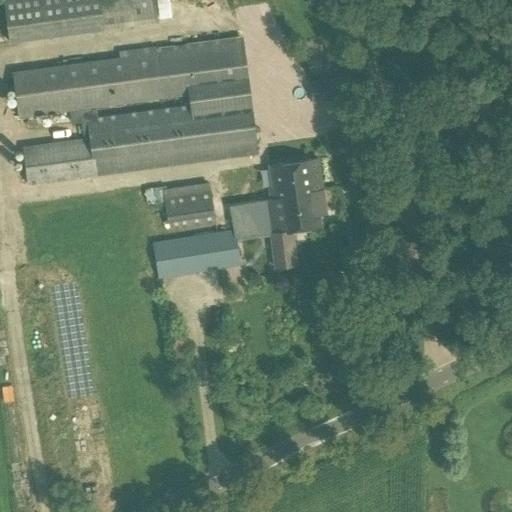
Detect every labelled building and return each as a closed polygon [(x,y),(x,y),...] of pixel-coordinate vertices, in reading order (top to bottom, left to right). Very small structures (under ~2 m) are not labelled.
[(120,0),(102,2),(101,0),(4,0),(10,41),(159,21),(155,0),(120,0)] [(165,4),(164,18),(178,18),(178,4),(165,4)] [(258,154),(244,42),(14,73),(20,117),(71,110),(73,123),(83,122),(85,139),(24,147),(29,184),(258,154)] [(269,110),(349,98),(344,77),(265,87),(269,110)] [(319,159),(268,166),(270,188),(268,188),(269,197),(264,198),(264,202),(269,234),(270,233),(275,268),(297,264),(292,231),(320,227),(319,214),(327,213),(319,159)] [(208,183),(162,190),(168,229),(214,222),(208,183)] [(234,230),(152,243),(158,279),(239,265),(234,230)]
